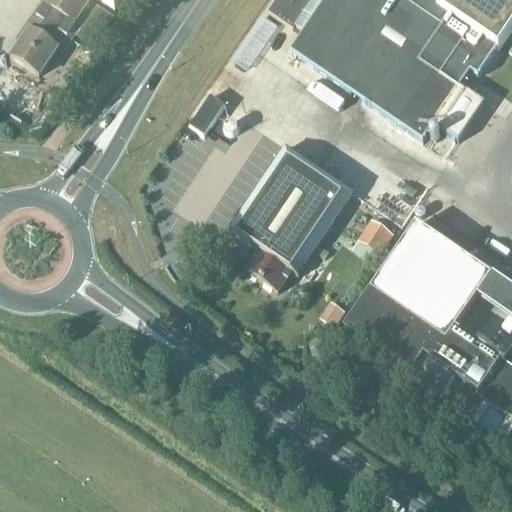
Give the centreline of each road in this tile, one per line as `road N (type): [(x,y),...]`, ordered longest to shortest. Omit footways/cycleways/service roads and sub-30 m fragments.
road 1 (primary): [(425,511),(186,349),(81,261)]
road 2 (primary): [(50,300),(81,307),(179,363),(399,511)]
road 3 (secondary): [(77,228),(80,205),(147,90),(147,75)]
road 4 (secondary): [(147,75),(134,81),(58,181),(34,198)]
